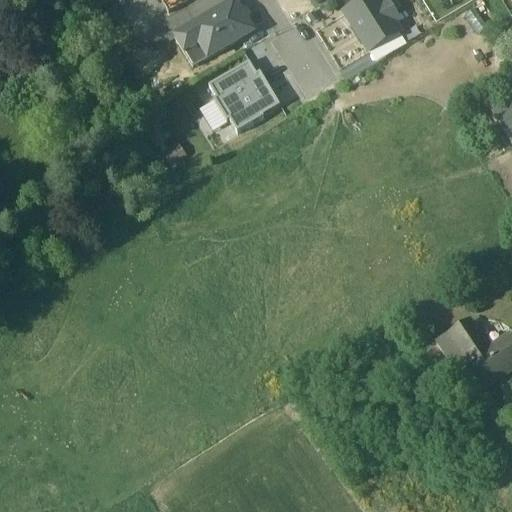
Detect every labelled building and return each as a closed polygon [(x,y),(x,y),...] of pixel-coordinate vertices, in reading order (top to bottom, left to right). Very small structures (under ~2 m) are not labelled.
[(195,0),(159,0),(169,16),(195,0)] [(381,0),(377,0),(348,17),(371,55),(399,38),(403,35),(381,0)] [(252,38),(233,7),(178,39),(196,71),(252,38)] [(399,38),(371,55),(378,66),(406,49),(399,38)] [(355,64),(341,70),(345,80),(359,74),(355,64)] [(230,126),(238,139),(264,123),(264,122),(281,112),(272,98),(269,100),(250,67),(209,91),(217,103),(214,105),(228,128),(230,126)] [(511,99),(489,114),(511,150),(511,99)] [(466,375),(489,359),(473,333),(449,348),(466,375)] [(489,359),(466,375),(482,398),(511,377),(511,363),(503,350),(489,359)]
